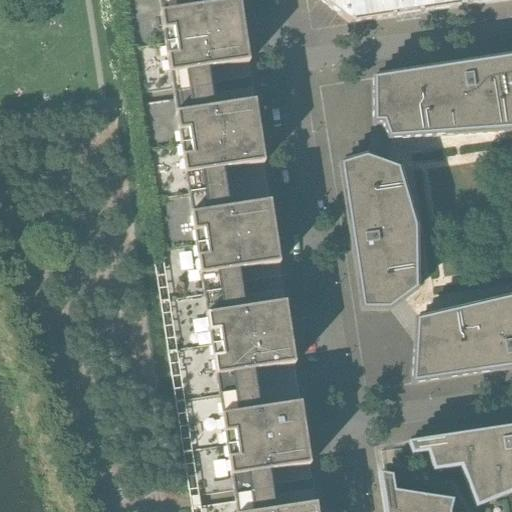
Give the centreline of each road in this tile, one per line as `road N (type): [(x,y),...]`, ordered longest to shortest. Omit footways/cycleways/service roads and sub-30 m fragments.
road 1 (residential): [(335,421),(282,68)]
road 2 (residential): [(511,33),(282,68)]
road 3 (residential): [(335,421),(511,395)]
